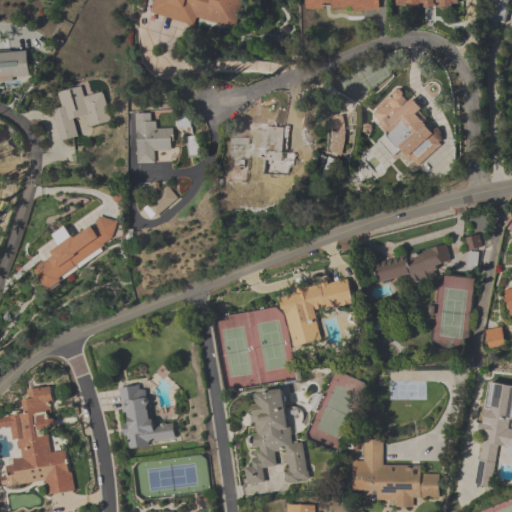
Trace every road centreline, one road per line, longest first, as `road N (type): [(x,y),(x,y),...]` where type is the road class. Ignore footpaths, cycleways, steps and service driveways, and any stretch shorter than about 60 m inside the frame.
road 1 (tertiary): [(0,389),(71,338),(325,241),(511,189)]
road 2 (residential): [(217,106),(380,42),(433,39),(462,73),(476,197)]
road 3 (residential): [(507,190),(455,511)]
road 4 (residential): [(233,511),(199,289)]
road 5 (residential): [(0,278),(35,162),(25,124),(0,107)]
road 6 (residential): [(71,338),(96,409),(110,511)]
